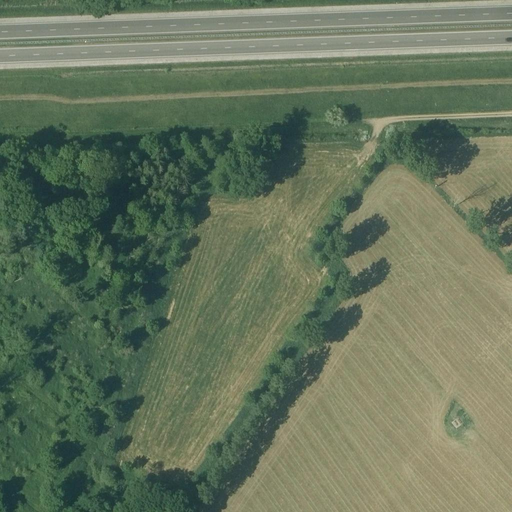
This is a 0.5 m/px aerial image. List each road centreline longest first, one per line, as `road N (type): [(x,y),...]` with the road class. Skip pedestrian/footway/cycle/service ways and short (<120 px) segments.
road 1 (trunk): [(511,13),(0,31)]
road 2 (trunk): [(0,57),(511,39)]
road 3 (track): [(0,100),(511,82)]
road 4 (track): [(385,120),(511,114)]
